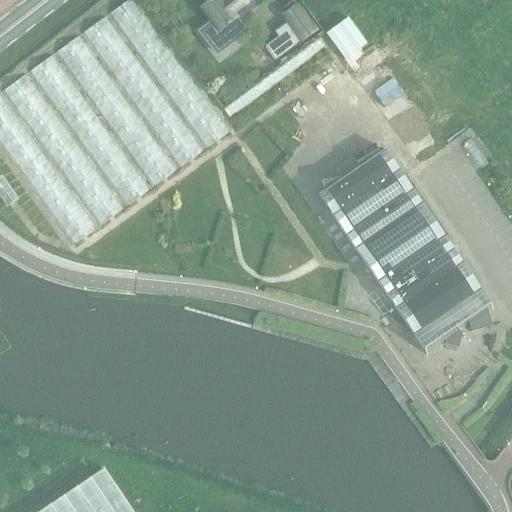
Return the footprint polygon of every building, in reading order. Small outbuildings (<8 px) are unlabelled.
[(127,0),(108,15),(205,149),(228,132),(132,0),(127,0)] [(208,22),(196,31),(215,56),(249,29),(245,23),(254,16),(251,11),(260,5),(256,0),(207,0),(198,8),(208,22)] [(275,36),(262,46),(273,60),(314,30),(295,4),(280,16),(285,22),(272,32),(275,36)] [(178,168),(202,151),(104,17),(81,34),(178,168)] [(347,18),(325,34),(344,59),(365,44),(347,18)] [(152,187),(175,171),(78,36),(54,53),(152,187)] [(318,36),(221,108),(229,118),(325,47),(318,36)] [(125,207),(149,190),(51,55),(28,72),(125,207)] [(99,226),(122,209),(25,75),(1,91),(99,226)] [(0,145),(72,245),(95,228),(0,96),(0,145)] [(417,164),(442,145),(412,104),(387,122),(417,164)] [(467,331),(488,326),(484,313),(490,309),(382,151),(317,196),(393,306),(387,314),(411,332),(425,354),(442,342),(442,344),(456,347),(459,333),(456,333),(466,326),(467,331)] [(1,176),(0,176),(0,197),(6,207),(17,199),(1,176)] [(132,511),(103,468),(38,511),(132,511)]
